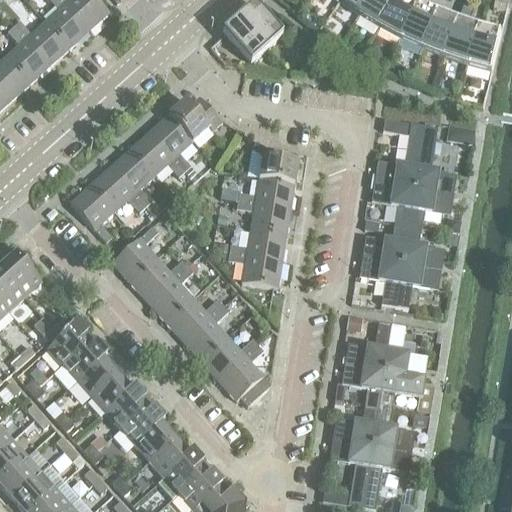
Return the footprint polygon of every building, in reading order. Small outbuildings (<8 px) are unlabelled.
[(57,13),(43,26),(68,53),(88,35),(56,0),(47,0),(46,1),(57,13)] [(67,0),(56,0),(88,35),(108,16),(93,0),(72,0),(70,3),(67,0)] [(357,17),(360,19),(372,0),(344,0),(340,5),(342,6),(357,17)] [(372,0),(360,19),(380,31),(398,0),(372,0)] [(395,39),(401,42),(421,4),(412,0),(398,0),(380,31),(395,39)] [(495,11),(507,14),(509,6),(496,3),(495,11)] [(420,59),(423,52),(440,13),(421,5),(421,4),(401,42),(398,49),(420,59)] [(253,6),(237,21),(265,52),(281,38),(253,6)] [(444,60),(446,61),(460,21),(443,15),(440,13),(423,52),(444,60)] [(265,52),(237,21),(221,35),(250,66),(265,52)] [(446,61),(468,69),(480,28),(478,28),(465,23),(460,21),(446,61)] [(19,26),(13,31),(48,70),(68,53),(43,26),(30,38),(19,26)] [(480,28),(468,69),(466,76),(491,83),(492,75),(503,34),(486,30),(480,28)] [(18,49),(5,61),(29,88),(48,70),(13,31),(7,36),(18,49)] [(0,95),(9,106),(29,88),(5,61),(0,65),(0,95)] [(0,113),(9,106),(0,95),(0,113)] [(185,104),(168,119),(192,146),(208,132),(212,136),(221,127),(199,102),(190,110),(185,104)] [(168,119),(149,137),(184,176),(190,171),(178,158),(192,146),(168,119)] [(378,166),(374,186),(414,193),(424,131),(385,124),(383,136),(408,140),(403,170),(378,166)] [(424,131),(414,193),(453,199),(456,179),(430,175),(437,133),(424,131)] [(462,133),(460,143),(465,150),(473,151),(476,136),(462,133)] [(149,137),(129,154),(153,181),(166,169),(177,182),(184,176),(149,137)] [(262,160),(258,182),(293,188),(297,166),(293,166),(272,162),(264,161),(265,152),(255,146),(251,153),(262,160)] [(129,154),(110,172),(145,211),(150,206),(139,194),(153,181),(129,154)] [(273,154),(272,162),(293,166),(295,157),(273,154)] [(110,172),(90,190),(114,217),(127,205),(138,217),(145,211),(110,172)] [(238,198),(237,205),(289,214),(293,188),(258,182),(255,200),(238,198)] [(397,211),(394,228),(407,230),(414,193),(374,186),(371,207),(397,211)] [(114,217),(90,190),(69,208),(104,248),(111,242),(100,229),(114,217)] [(414,193),(407,230),(421,232),(423,215),(450,220),(453,199),(414,193)] [(253,216),(250,234),(285,240),(289,214),(237,205),(236,214),(253,216)] [(173,226),(166,218),(160,223),(167,231),(173,226)] [(458,238),(460,225),(447,223),(445,236),(458,238)] [(377,237),(379,227),(365,225),(364,235),(377,237)] [(364,241),(361,261),(401,268),(407,230),(394,228),(391,245),(364,241)] [(407,230),(401,268),(441,274),(444,254),(418,250),(421,232),(407,230)] [(112,267),(130,287),(156,263),(144,250),(157,238),(151,232),(139,243),(112,267)] [(230,250),(229,257),(281,266),(285,240),(250,234),(247,253),(230,250)] [(455,248),(455,238),(446,237),(445,244),(449,249),(453,250),(455,248)] [(229,257),(230,250),(219,248),(218,256),(223,257),(229,257)] [(15,257),(0,270),(0,273),(24,301),(41,286),(15,257)] [(281,266),(229,257),(227,265),(227,266),(244,268),(241,287),(277,293),(281,266)] [(380,309),(394,312),(401,268),(361,261),(358,282),(384,286),(380,309)] [(130,287),(148,307),(186,272),(181,266),(169,277),(156,263),(130,287)] [(401,268),(394,312),(408,314),(411,290),(437,294),(441,274),(401,268)] [(148,307),(165,326),(192,302),(180,289),(192,278),(186,272),(148,307)] [(0,273),(0,306),(8,315),(24,301),(0,273)] [(165,326),(183,346),(222,311),(217,305),(204,316),(192,302),(165,326)] [(0,306),(0,322),(8,315),(0,306)] [(267,312),(264,306),(257,310),(261,315),(267,312)] [(183,346),(201,366),(227,341),(215,328),(227,317),(222,311),(183,346)] [(360,322),(346,320),(344,334),(358,336),(360,322)] [(60,321),(51,330),(57,336),(66,328),(60,321)] [(47,353),(62,369),(91,344),(76,327),(47,353)] [(348,348),(344,368),(384,375),(391,331),(377,329),(373,352),(348,348)] [(57,336),(51,330),(41,338),(47,345),(57,336)] [(391,331),(384,375),(423,381),(427,361),(400,357),(404,334),(391,331)] [(201,366),(218,385),(258,350),(252,344),(239,355),(227,341),(201,366)] [(76,386),(104,361),(106,360),(91,344),(62,369),(76,386)] [(258,350),(218,385),(236,405),(239,402),(246,411),(270,389),(250,367),(263,355),(258,350)] [(29,351),(19,359),(25,366),(35,358),(29,351)] [(25,366),(19,359),(10,368),(16,374),(25,366)] [(76,386),(90,402),(118,377),(104,361),(76,386)] [(366,394),(364,410),(378,412),(384,375),(344,368),(341,390),(366,394)] [(384,375),(378,412),(391,414),(393,397),(419,402),(420,402),(422,391),(423,381),(384,375)] [(90,402),(105,418),(133,393),(132,392),(118,377),(90,402)] [(25,392),(30,397),(39,390),(34,384),(25,392)] [(5,392),(14,402),(21,396),(12,386),(5,392)] [(39,390),(30,397),(37,404),(45,397),(39,390)] [(105,418),(119,434),(149,408),(133,391),(132,392),(133,393),(105,418)] [(419,402),(417,415),(418,416),(429,418),(434,393),(422,391),(420,402),(419,402)] [(336,396),(334,405),(342,407),(344,397),(336,396)] [(119,434),(134,450),(161,426),(162,426),(164,424),(149,408),(119,434)] [(26,415),(35,425),(42,419),(33,409),(26,415)] [(335,423),(332,443),(372,450),(378,412),(364,410),(361,427),(335,423)] [(339,421),(340,413),(333,412),(332,420),(339,421)] [(378,412),(372,450),(410,456),(414,436),(388,431),(391,414),(378,412)] [(54,424),(59,429),(67,422),(63,416),(54,424)] [(42,419),(35,425),(43,434),(50,428),(42,419)] [(414,420),(412,430),(416,430),(425,432),(426,422),(414,420)] [(67,422),(59,429),(66,437),(74,429),(67,422)] [(134,450),(148,466),(176,442),(162,426),(161,426),(134,450)] [(0,455),(12,445),(0,431),(0,455)] [(97,455),(106,447),(100,440),(91,448),(92,450),(96,454),(97,455)] [(55,448),(64,457),(70,451),(62,442),(55,448)] [(148,466),(163,482),(190,458),(190,457),(176,442),(148,466)] [(322,505),(362,511),(372,450),(332,443),(328,464),(354,468),(349,498),(324,494),(322,505)] [(0,455),(0,484),(27,461),(12,445),(0,455)] [(83,456),(88,461),(96,454),(92,450),(91,448),(83,456)] [(372,450),(362,511),(363,511),(374,511),(381,472),(407,477),(410,456),(372,450)] [(70,451),(64,457),(72,467),(79,461),(70,451)] [(96,454),(88,461),(95,468),(103,461),(97,455),(96,454)] [(172,503),(177,498),(207,472),(192,455),(190,457),(190,458),(163,482),(157,486),(172,503)] [(0,484),(0,489),(12,503),(41,477),(27,461),(0,484)] [(177,498),(190,511),(193,511),(221,488),(207,472),(177,498)] [(511,511),(511,473),(507,473),(501,511),(504,511),(511,511)] [(84,480),(92,489),(99,483),(91,474),(84,480)] [(12,503),(20,511),(34,511),(55,493),(41,477),(12,503)] [(112,488),(117,493),(125,486),(120,480),(112,488)] [(99,483),(92,489),(101,499),(108,493),(99,483)] [(125,486),(117,493),(124,501),(132,493),(125,486)] [(238,511),(244,510),(244,509),(232,496),(230,497),(221,488),(193,511),(238,511)] [(34,511),(66,511),(70,509),(55,493),(34,511)]
